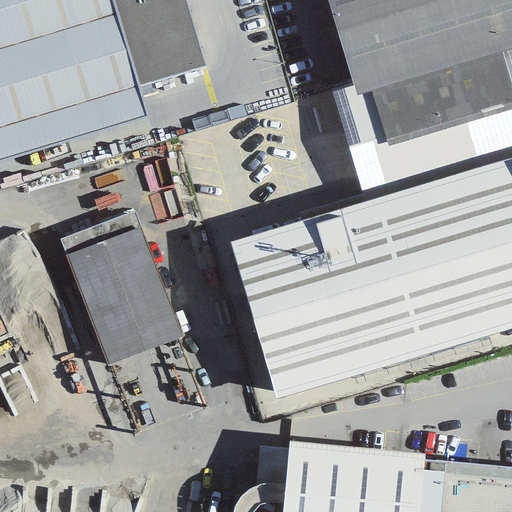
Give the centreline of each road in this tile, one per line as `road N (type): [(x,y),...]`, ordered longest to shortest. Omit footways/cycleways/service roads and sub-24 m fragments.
road 1 (unknown): [(0,486),(85,490),(177,445),(285,433),(511,375)]
road 2 (unknown): [(217,0),(234,82),(223,98),(0,167)]
road 3 (unknown): [(511,124),(270,186)]
